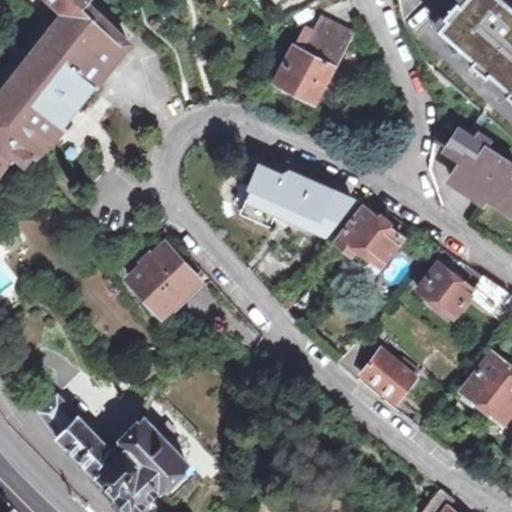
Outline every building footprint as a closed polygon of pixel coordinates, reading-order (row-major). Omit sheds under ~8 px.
[(43,0),(67,22),(0,103),(0,177),(14,160),(21,151),(29,163),(124,47),(93,19),(103,7),(95,0),(43,0)] [(300,0),(272,0),(284,14),(300,0)] [(511,10),(499,0),(468,0),(462,7),(447,24),(439,34),(460,51),(474,64),(490,78),(511,95),(507,99),(511,102),(511,10)] [(439,34),(447,24),(442,19),(433,28),(439,34)] [(321,27),(313,42),(305,58),(293,52),(274,87),(320,111),(328,93),(323,91),(349,42),(321,27)] [(29,163),(30,165),(54,144),(128,51),(124,47),(29,163)] [(474,64),(460,51),(454,57),(469,70),(474,64)] [(511,95),(490,78),(485,84),(505,101),(507,99),(511,95)] [(476,147),(463,167),(470,171),(483,151),(476,147)] [(21,151),(14,160),(24,169),(30,165),(29,163),(21,151)] [(511,177),(511,170),(483,151),(470,171),(463,167),(450,187),(486,209),(489,203),(511,217),(511,185),(509,183),(511,177)] [(324,238),(349,207),(289,180),(282,182),(281,186),(257,176),(249,197),(237,193),(233,205),(271,221),(273,217),(324,238)] [(357,254),(366,261),(380,272),(401,246),(389,236),(391,233),(376,221),(373,224),(360,214),(335,246),(353,260),(357,254)] [(163,320),(200,287),(167,251),(154,263),(151,261),(143,268),(146,271),(130,285),(163,320)] [(362,267),(366,261),(357,254),(353,260),(362,267)] [(511,313),(511,299),(483,280),(472,294),(438,268),(417,295),(450,322),(466,303),(500,329),(511,313)] [(417,382),(416,381),(400,367),(377,347),(383,340),(376,333),(350,364),(397,406),(417,382)] [(511,412),(511,377),(490,360),(461,396),(465,398),(459,406),(484,425),(490,417),(502,426),(511,412)] [(404,361),(400,367),(416,381),(421,375),(404,361)] [(58,435),(78,418),(61,399),(43,414),(58,435)] [(111,454),(78,418),(58,435),(61,438),(87,468),(98,481),(101,476),(116,494),(115,502),(123,511),(139,511),(189,469),(170,447),(176,441),(155,418),(121,449),(111,454)] [(491,488),(510,464),(495,453),(477,476),(491,488)] [(449,511),(455,505),(440,493),(424,511),(449,511)]
